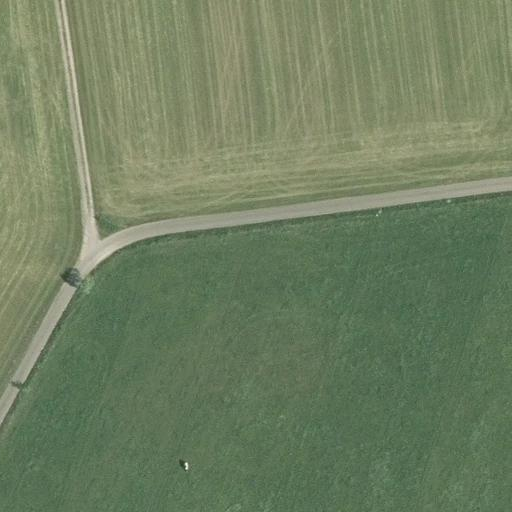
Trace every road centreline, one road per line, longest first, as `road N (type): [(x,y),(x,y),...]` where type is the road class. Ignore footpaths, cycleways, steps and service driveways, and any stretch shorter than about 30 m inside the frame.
road 1 (unclassified): [(0,413),(76,276),(122,237),(511,182)]
road 2 (track): [(94,256),(57,0)]
